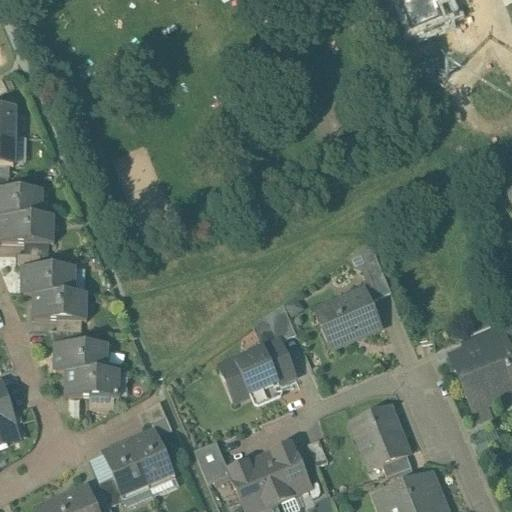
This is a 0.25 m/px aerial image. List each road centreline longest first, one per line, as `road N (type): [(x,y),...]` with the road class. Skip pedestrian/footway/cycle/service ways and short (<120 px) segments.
road 1 (residential): [(0,291),(68,448),(0,486)]
road 2 (residential): [(422,359),(484,511)]
road 3 (residential): [(511,125),(482,130),(463,100),(462,81),(494,49)]
